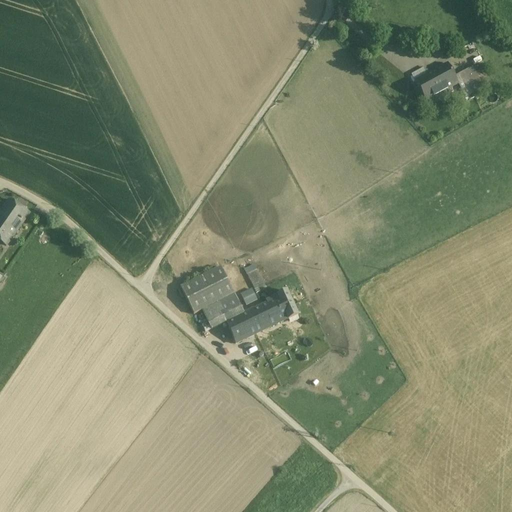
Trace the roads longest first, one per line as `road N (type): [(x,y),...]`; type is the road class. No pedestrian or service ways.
road 1 (unclassified): [(142,289),(333,0)]
road 2 (unclassified): [(394,511),(142,289)]
road 3 (unclassified): [(142,289),(63,218),(0,181)]
